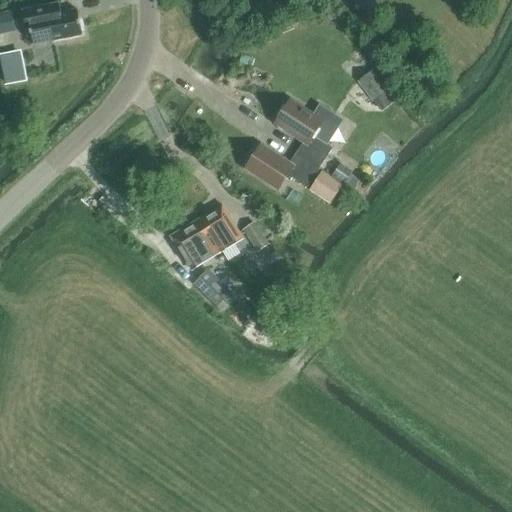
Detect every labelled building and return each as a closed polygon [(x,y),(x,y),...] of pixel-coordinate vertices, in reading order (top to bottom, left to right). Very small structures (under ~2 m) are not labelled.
[(379,7),(372,0),(363,0),(357,5),(368,17),(379,7)] [(80,22),(78,10),(61,13),(59,3),(22,10),(27,38),(32,37),(33,45),(83,35),(82,30),(84,30),(82,21),(80,22)] [(0,33),(0,35),(15,32),(11,10),(0,12),(0,33)] [(26,80),(23,66),(2,70),(5,84),(26,80)] [(374,103),(388,92),(372,71),(358,82),(374,103)] [(395,102),(391,97),(380,106),(383,110),(395,102)] [(320,108),(314,117),(290,101),(276,123),(304,141),(297,153),(320,168),(333,148),(326,144),(341,121),(320,108)] [(320,168),(297,153),(289,164),(261,146),(247,168),(278,189),(287,175),(307,188),(320,168)] [(339,165),(332,176),(344,184),(352,171),(340,163),(339,165)] [(331,204),(343,186),(322,172),(310,191),(331,204)] [(220,253),(223,252),(228,261),(241,253),(236,244),(242,240),(233,226),(234,225),(222,205),(200,219),(220,253)] [(220,253),(200,219),(171,236),(192,270),(220,253)] [(270,244),(255,221),(242,230),(258,252),(270,244)] [(223,314),(238,298),(208,270),(193,286),(223,314)] [(277,342),(287,322),(275,316),(271,324),(265,326),(261,335),(277,342)]
